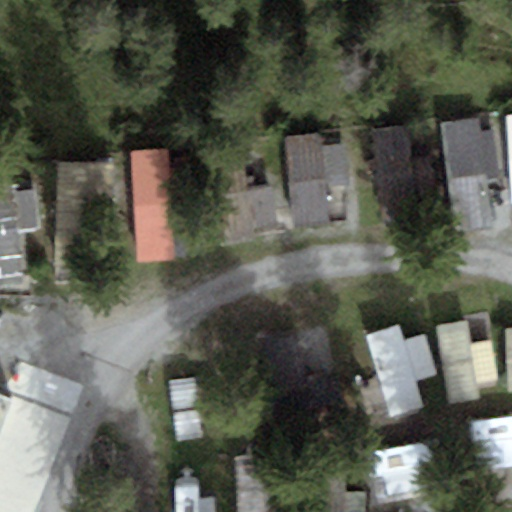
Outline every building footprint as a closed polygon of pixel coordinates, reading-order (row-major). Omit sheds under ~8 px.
[(511,110),(502,111),(508,204),(511,203),(511,110)] [(417,177),(413,125),(373,128),(377,180),(417,177)] [(296,219),(343,215),(336,134),(289,138),(296,219)] [(460,170),(464,220),(489,218),(485,168),(460,170)] [(263,235),(269,184),(223,178),(216,229),(263,235)] [(368,331),(374,434),(426,431),(421,328),(368,331)] [(342,471),(344,511),(423,511),(421,467),(342,471)]
